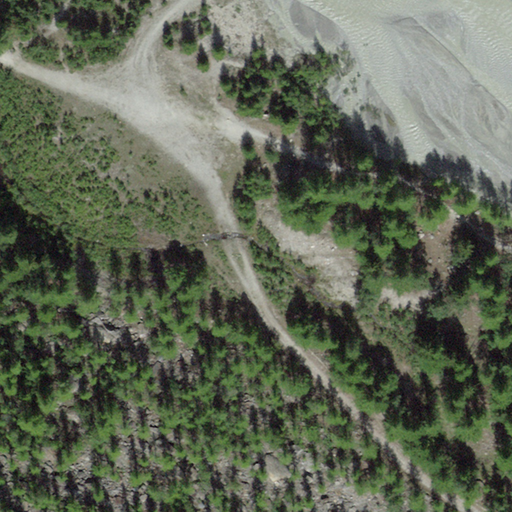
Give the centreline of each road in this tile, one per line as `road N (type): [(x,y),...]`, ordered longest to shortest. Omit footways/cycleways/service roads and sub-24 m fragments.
road 1 (track): [(456,511),(331,405),(242,285),(154,107)]
road 2 (track): [(154,107),(144,59),(188,0)]
